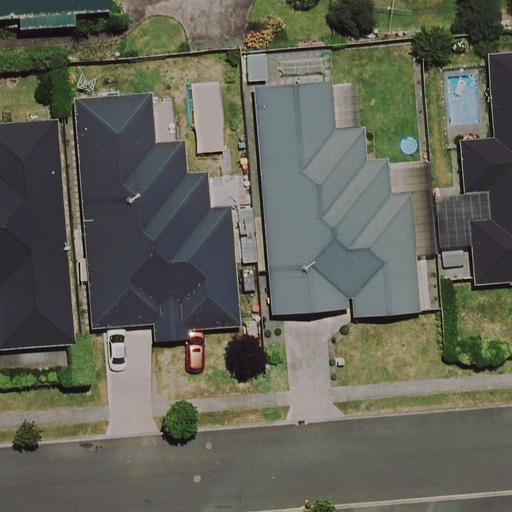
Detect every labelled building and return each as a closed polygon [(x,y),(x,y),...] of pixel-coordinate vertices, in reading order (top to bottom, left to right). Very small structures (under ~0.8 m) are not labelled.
[(0,0),(0,19),(12,19),(13,37),(73,35),(73,21),(104,20),(103,0),(0,0)] [(511,59),(486,60),(490,146),(456,147),(459,196),(485,195),(486,226),(463,227),(466,295),(509,293),(509,302),(511,301),(511,59)] [(328,136),(325,88),(252,94),(269,317),(345,311),(346,319),(413,314),(404,195),(383,197),(381,164),(362,166),(359,134),(328,136)] [(151,150),(147,101),(76,107),(94,333),(151,329),(152,338),(233,331),(224,214),(203,216),(199,164),(183,166),(181,147),(151,150)] [(0,355),(69,351),(54,126),(0,129),(0,355)]
